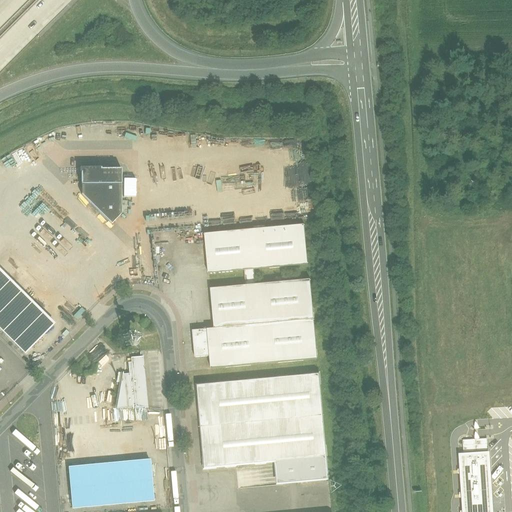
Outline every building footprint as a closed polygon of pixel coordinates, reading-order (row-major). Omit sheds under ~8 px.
[(116,224),(124,214),(126,170),(85,169),(85,198),(116,224)] [(255,180),(265,180),(265,170),(255,170),(255,180)] [(306,225),(204,234),(208,274),(244,271),(245,285),(256,284),(255,269),(309,265),(306,225)] [(0,332),(21,354),(51,324),(0,272),(0,332)] [(209,288),(213,328),(193,330),(195,358),(211,357),(212,369),(318,359),(311,279),(256,284),(245,285),(209,288)] [(135,407),(147,408),(143,355),(131,356),(131,361),(126,361),(127,371),(119,370),(113,411),(135,407)] [(319,376),(198,388),(205,469),(276,462),(326,457),(319,376)] [(487,438),(463,439),(464,451),(460,452),(463,511),(494,511),(491,450),(488,450),(487,438)] [(328,481),(326,457),(276,462),(278,485),(328,481)] [(150,460),(67,467),(71,509),(153,502),(150,460)]
